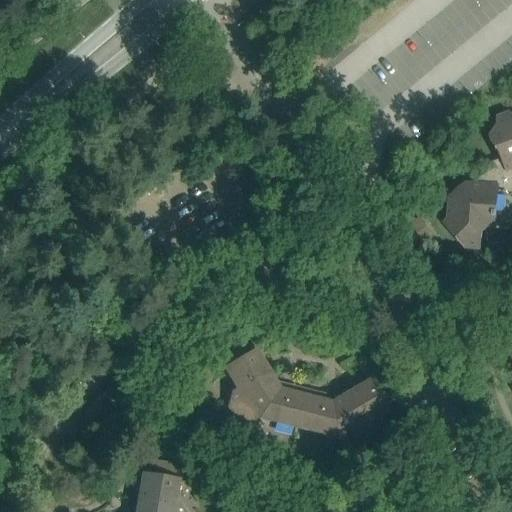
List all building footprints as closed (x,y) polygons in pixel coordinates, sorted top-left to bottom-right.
[(511,116),(510,114),(498,118),(498,126),(491,137),(493,142),(498,150),(499,149),(503,159),(490,164),(492,169),(474,185),(467,184),(450,198),(449,219),(445,223),(466,248),(480,249),(481,233),(487,228),(511,230),(511,116)] [(238,423),(248,425),(259,419),(263,426),(271,422),(325,435),(329,443),(337,438),(344,449),(353,452),(368,443),(372,428),(370,423),(390,411),(372,380),(332,404),(324,402),(320,395),(294,388),(287,392),(280,391),(256,350),(225,369),(237,390),(233,392),(229,408),(238,423)] [(84,411),(107,431),(123,413),(100,392),(84,411)] [(178,481),(143,475),(136,511),(184,511),(180,506),(175,504),(178,481)] [(382,511),(392,511),(404,506),(407,511),(419,511),(406,486),(377,502),(382,511)]
